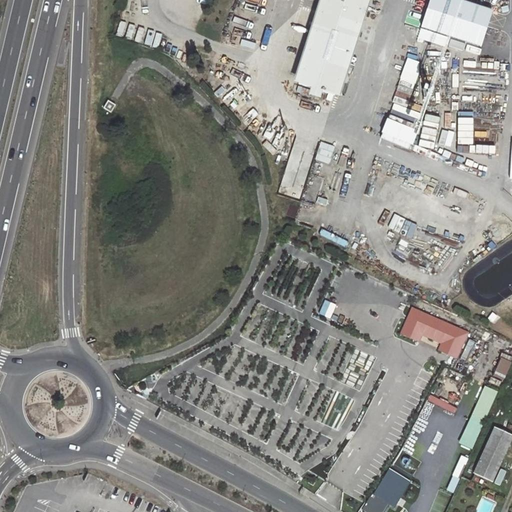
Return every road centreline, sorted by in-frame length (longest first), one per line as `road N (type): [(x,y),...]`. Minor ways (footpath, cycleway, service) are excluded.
road 1 (unclassified): [(95,376),(107,366),(163,355),(212,327),(259,255),(264,227),(247,150),(217,114),(157,65),(132,68),(112,98)]
road 2 (trunk): [(85,366),(68,309),(79,0)]
road 3 (trunk): [(0,226),(54,0)]
road 4 (primary): [(294,511),(104,401)]
road 5 (unknown): [(354,143),(461,184),(511,215)]
road 6 (primary): [(74,448),(117,454),(231,511)]
